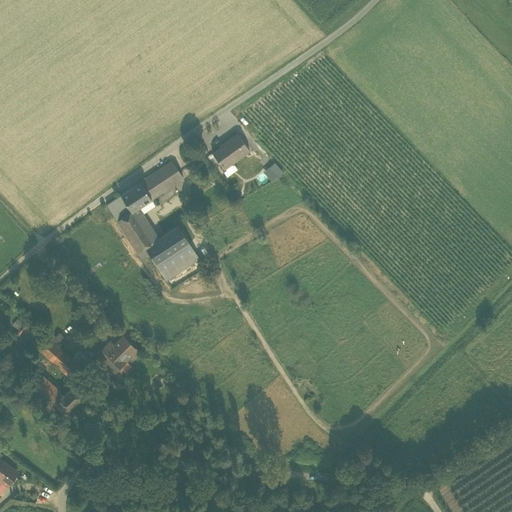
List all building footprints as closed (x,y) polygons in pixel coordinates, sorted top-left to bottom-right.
[(213,153),(224,168),(249,150),(237,134),(225,142),(226,144),(213,153)] [(150,199),(183,178),(172,161),(140,182),(150,199)] [(224,171),(227,175),(235,171),(232,166),(224,171)] [(131,210),(131,211),(134,209),(150,199),(140,182),(120,194),(121,194),(131,210)] [(106,203),(116,219),(131,210),(121,194),(106,203)] [(136,253),(145,247),(144,246),(153,240),(134,209),(131,211),(131,210),(116,219),(136,253)] [(145,247),(155,264),(189,243),(177,225),(153,240),(144,246),(145,247)] [(155,264),(160,271),(193,250),(189,243),(155,264)] [(198,258),(193,250),(160,271),(165,279),(198,258)] [(57,332),(52,341),(59,345),(64,335),(57,332)] [(85,372),(79,367),(72,360),(67,356),(59,349),(46,337),(37,346),(50,359),(58,365),(63,370),(70,376),(76,379),(77,380),(85,372)] [(94,356),(111,375),(136,351),(123,337),(113,346),(109,342),(94,356)] [(80,349),(74,355),(80,361),(86,354),(80,349)] [(35,396),(42,402),(45,398),(48,400),(50,397),(49,396),(55,388),(41,376),(33,386),(24,378),(15,388),(21,392),(31,401),(35,396)] [(74,386),(62,395),(55,388),(49,396),(50,397),(56,402),(66,412),(84,396),(74,386)] [(3,461),(0,464),(0,479),(1,481),(7,485),(18,471),(3,461)]
